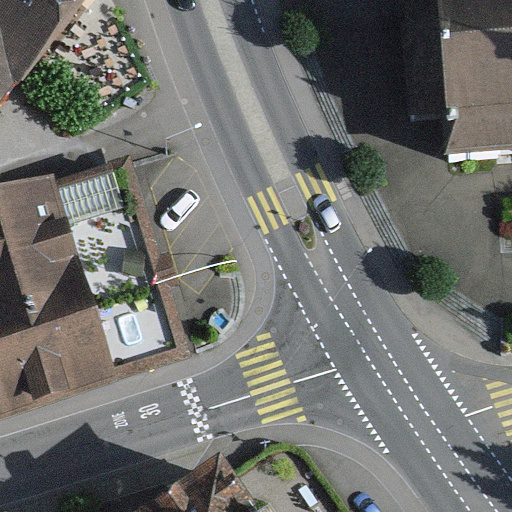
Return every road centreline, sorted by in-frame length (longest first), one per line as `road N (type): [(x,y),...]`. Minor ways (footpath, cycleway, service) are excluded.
road 1 (primary): [(374,357),(258,134),(210,0)]
road 2 (unclassified): [(374,357),(0,472)]
